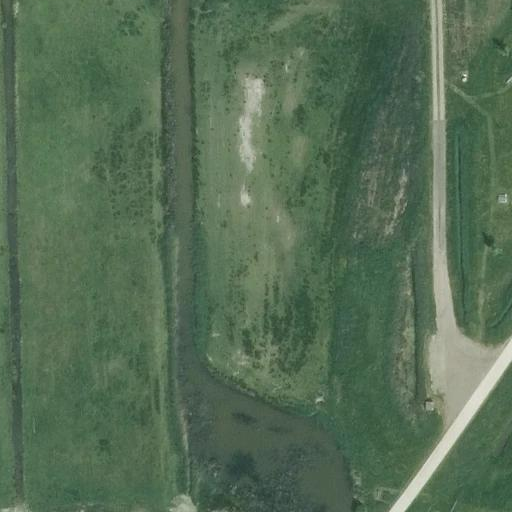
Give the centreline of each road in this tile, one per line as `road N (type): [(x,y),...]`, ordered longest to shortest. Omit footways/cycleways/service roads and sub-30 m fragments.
road 1 (track): [(463,417),(450,400),(441,335),(432,0)]
road 2 (unclassified): [(395,511),(511,348)]
